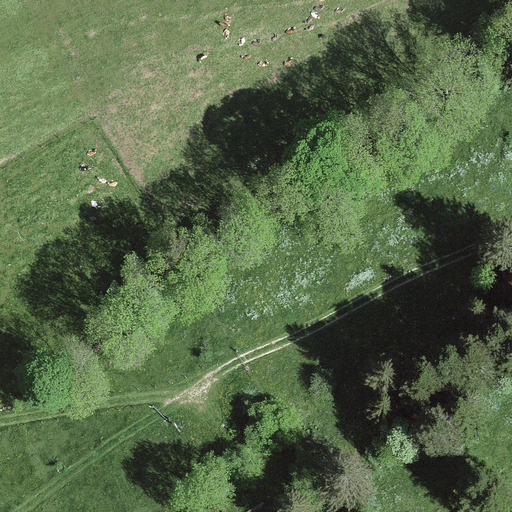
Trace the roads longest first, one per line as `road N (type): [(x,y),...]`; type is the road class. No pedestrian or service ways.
road 1 (track): [(511,236),(222,374),(200,393)]
road 2 (track): [(0,419),(200,393)]
